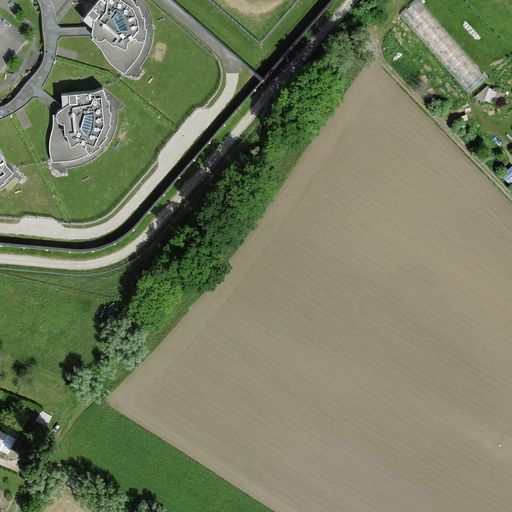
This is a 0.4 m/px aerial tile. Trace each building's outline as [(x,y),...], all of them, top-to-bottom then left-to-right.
[(96,0),(87,11),(94,17),(92,32),(94,36),(92,38),(98,45),(107,58),(112,64),(124,72),(139,54),(142,47),(147,26),(145,26),(144,14),(142,14),(138,3),(136,3),(134,0),(96,0)] [(467,88),(484,73),(418,1),(403,15),(431,45),(437,40),(449,54),(442,60),(467,88)] [(68,92),(69,100),(57,110),(56,113),(53,114),(52,127),(49,141),(49,147),(52,161),(75,158),(83,155),(100,144),(99,142),(107,133),(106,132),(111,122),(109,121),(111,109),(109,109),(108,97),(107,97),(102,86),(94,89),(68,92)] [(0,180),(5,178),(4,176),(13,168),(6,162),(0,149),(0,180)] [(53,415),(43,409),(37,419),(47,425),(53,415)] [(16,438),(0,429),(0,428),(0,449),(7,453),(16,438)]
